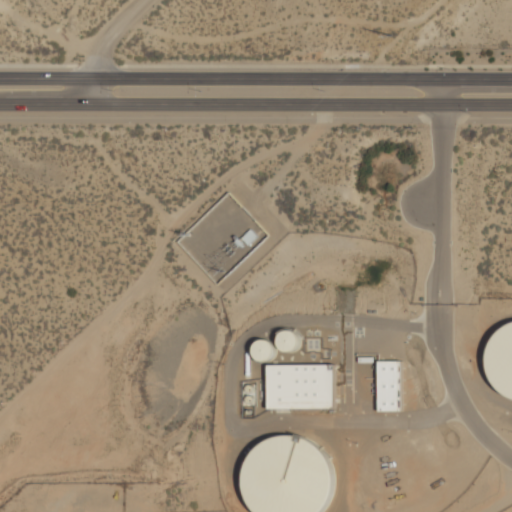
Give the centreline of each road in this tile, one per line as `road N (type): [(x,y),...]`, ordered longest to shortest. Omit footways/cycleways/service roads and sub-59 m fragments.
road 1 (secondary): [(511,80),(0,79)]
road 2 (secondary): [(0,105),(511,104)]
